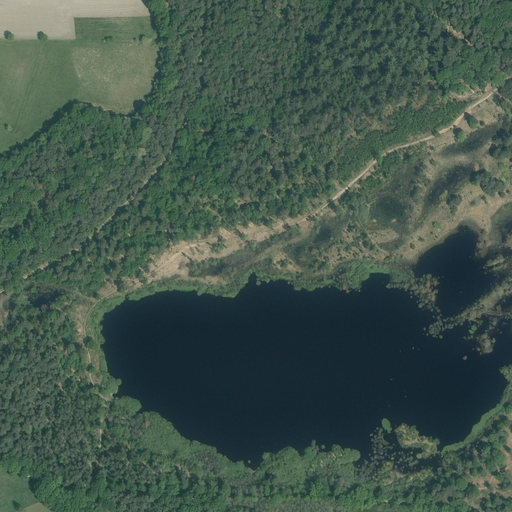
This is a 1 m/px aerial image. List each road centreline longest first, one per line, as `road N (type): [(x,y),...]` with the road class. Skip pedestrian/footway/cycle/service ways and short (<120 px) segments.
road 1 (track): [(41,271),(123,213),(173,146),(200,80),(205,0)]
road 2 (track): [(457,511),(178,494)]
road 3 (track): [(178,494),(69,488),(0,464)]
